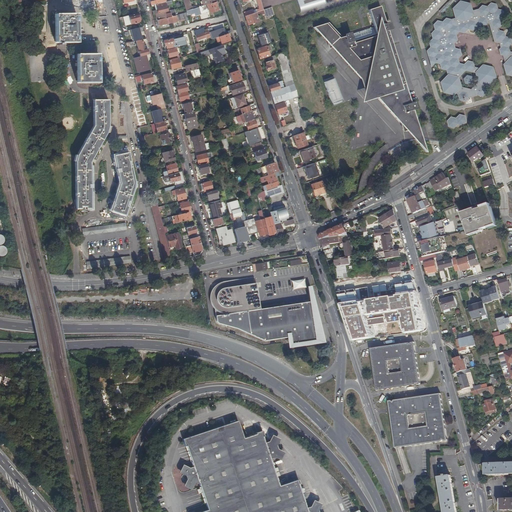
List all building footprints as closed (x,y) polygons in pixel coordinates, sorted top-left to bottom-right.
[(183,0),(185,6),(186,11),(191,9),(188,0),(183,0)] [(242,0),(243,1),(247,0),(257,0),(259,2),(257,2),(259,9),(257,10),(258,12),(264,10),(260,0),(242,0)] [(296,0),(301,12),(325,4),(324,0),(296,0)] [(157,9),(153,11),(154,14),(158,13),(167,11),(165,2),(156,4),(157,9)] [(186,12),(187,15),(200,11),(201,14),(209,11),(209,13),(218,10),(215,2),(203,6),(202,6),(191,9),(186,11),(186,12)] [(434,25),(435,29),(431,33),(433,38),(429,42),(430,47),(429,48),(427,51),(428,56),(433,57),(434,62),(435,62),(440,64),(441,68),(444,69),(446,69),(447,73),(448,74),(440,82),(443,92),(454,95),(456,93),(458,95),(460,100),(465,101),(466,100),(469,97),(477,95),(482,96),(486,92),(485,88),(485,84),(484,81),(489,79),(490,83),(496,77),(493,67),(483,64),(481,66),(476,65),(474,60),(469,59),(465,62),(460,61),(459,57),(463,53),(461,48),(456,46),(454,42),(458,38),(457,33),(461,29),(465,30),(469,27),(474,28),(477,24),(480,24),(485,25),(488,21),(489,21),(495,40),(499,41),(501,46),(499,48),(500,53),(503,54),(505,61),(503,63),(506,74),(511,75),(511,51),(509,51),(508,46),(511,42),(510,37),(505,36),(504,32),(499,30),(498,28),(502,25),(501,20),(504,16),(503,12),(498,11),(496,6),(491,5),(488,9),(483,7),(479,11),(473,13),(470,6),(460,3),(453,11),(456,20),(452,21),(447,20),(442,22),(437,20),(434,25)] [(451,7),(449,5),(441,13),(443,15),(451,7)] [(406,131),(419,127),(413,109),(415,109),(413,102),(411,103),(388,30),(390,29),(388,23),(386,23),(380,6),(369,10),(374,27),(342,37),(328,22),(313,27),(319,33),(321,31),(362,77),(368,95),(376,92),(403,122),(406,131)] [(167,11),(158,13),(159,14),(156,15),(157,20),(176,15),(174,9),(167,11)] [(254,13),(245,16),(248,24),(258,21),(256,14),(259,14),(259,15),(265,13),(264,10),(258,12),(254,13)] [(140,21),(137,13),(123,17),(125,25),(140,21)] [(75,42),(75,14),(56,14),(57,55),(67,55),(67,48),(73,48),(73,43),(75,42)] [(176,15),(157,20),(159,26),(174,22),(174,23),(178,22),(176,15)] [(211,26),(212,27),(213,31),(224,27),(223,23),(211,26)] [(197,35),(196,35),(197,40),(205,37),(206,38),(210,37),(211,39),(216,37),(217,40),(220,39),(221,43),(230,40),(228,37),(230,36),(229,33),(227,33),(226,31),(224,27),(213,31),(212,27),(204,30),(203,28),(195,30),(197,35)] [(261,46),(269,43),(268,38),(266,33),(257,36),(260,45),(261,45),(261,46)] [(184,45),(182,38),(177,39),(177,41),(173,42),(172,39),(163,41),(165,45),(166,45),(167,48),(174,47),(174,48),(176,47),(184,45)] [(138,47),(140,56),(148,53),(147,49),(146,45),(144,46),(142,39),(136,40),(138,47)] [(225,53),(222,45),(198,53),(200,58),(207,55),(208,59),(210,59),(211,60),(214,59),(216,63),(223,60),(221,54),(225,53)] [(256,49),(259,59),(269,56),(267,49),(268,48),(267,46),(266,46),(256,49)] [(174,48),(167,49),(169,57),(177,55),(176,47),(174,48)] [(329,52),(334,58),(337,54),(332,49),(329,52)] [(282,73),(285,86),(291,85),(289,81),(293,80),(285,52),(276,54),(277,58),(282,73)] [(79,83),(92,83),(99,83),(99,78),(98,54),(92,54),(84,54),(79,54),(79,83)] [(272,60),(277,58),(276,54),(268,57),(270,61),(265,62),(266,65),(265,65),(267,71),(275,68),(272,60)] [(148,61),(146,55),(134,58),(135,64),(148,61)] [(169,60),(171,69),(181,67),(179,58),(169,60)] [(150,70),(148,61),(135,64),(138,73),(150,70)] [(195,76),(200,75),(197,63),(186,65),(187,71),(191,71),(194,70),(195,76)] [(233,82),(241,79),(238,70),(236,65),(229,68),(230,73),(229,73),(230,75),(229,76),(230,78),(231,78),(233,82)] [(153,81),(151,73),(142,75),(144,84),(153,81)] [(175,76),(178,85),(186,83),(187,83),(184,73),(175,76)] [(331,106),(342,103),(335,78),(325,81),(331,106)] [(275,103),(289,99),(297,96),(294,83),(293,80),(289,81),(291,85),(285,86),(283,87),(270,91),(274,104),(275,103)] [(269,86),(270,91),(283,87),(281,81),(277,82),(277,84),(274,85),(269,86)] [(245,90),(242,82),(234,85),(235,88),(233,88),(234,90),(233,90),(234,94),(245,90)] [(178,85),(176,86),(178,93),(188,91),(186,83),(178,85)] [(188,91),(178,93),(180,101),(189,99),(187,93),(188,92),(188,91)] [(163,102),(162,98),(161,94),(151,96),(153,104),(153,105),(157,104),(158,109),(165,108),(164,102),(163,102)] [(240,108),(246,106),(242,94),(232,97),(236,109),(240,108)] [(108,100),(104,100),(96,100),(93,100),(93,125),(88,136),(77,155),(75,161),(75,163),(75,182),(75,190),(76,209),(76,208),(80,208),(87,208),(90,208),(90,209),(90,162),(93,156),(105,134),(106,132),(108,125),(108,114),(108,100),(109,100),(108,100)] [(192,111),(190,102),(183,104),(185,112),(192,111)] [(274,104),(278,114),(287,111),(284,102),(276,105),(275,103),(274,104)] [(245,113),(251,111),(249,105),(248,105),(246,106),(240,108),(242,114),(245,113)] [(248,121),(254,119),(253,116),(251,111),(245,113),(247,118),(243,120),(244,122),(248,121)] [(193,112),(184,114),(188,129),(197,126),(193,112)] [(462,125),(466,121),(465,116),(459,115),(456,118),(451,117),(447,121),(449,126),(453,128),(457,124),(462,125)] [(254,120),(254,119),(248,121),(249,122),(250,124),(249,125),(247,125),(248,130),(252,129),(257,127),(255,120),(254,120)] [(166,130),(164,121),(155,123),(157,132),(158,132),(161,131),(166,130)] [(258,133),(259,132),(258,127),(246,131),(250,145),(252,145),(261,142),(258,133)] [(172,133),(171,129),(166,130),(161,131),(162,134),(159,135),(162,146),(166,144),(166,143),(171,142),(168,134),(172,133)] [(293,136),(296,145),(297,148),(307,145),(303,132),(293,136)] [(511,132),(511,133),(510,132),(484,147),(491,156),(486,157),(492,176),(493,179),(495,183),(495,184),(497,191),(511,182),(511,132)] [(191,137),(195,152),(205,150),(201,134),(191,137)] [(258,164),(262,162),(261,159),(267,157),(261,142),(252,145),(254,152),(258,164)] [(311,147),(301,150),(302,155),(301,155),(303,162),(315,158),(311,147)] [(484,155),(477,147),(468,154),(474,161),(479,157),(482,161),(484,159),(483,158),(484,157),(483,156),(484,155)] [(174,159),(172,150),(161,153),(164,162),(174,159)] [(134,187),(134,181),(129,153),(129,152),(114,155),(114,156),(120,183),(111,211),(111,210),(110,211),(125,216),(134,187)] [(205,153),(196,155),(198,165),(208,163),(205,153)] [(264,176),(278,171),(274,162),(264,166),(263,162),(262,162),(258,164),(240,169),(241,173),(261,167),(264,176)] [(314,163),(305,167),(308,178),(318,175),(314,163)] [(168,175),(177,172),(175,164),(166,166),(168,175)] [(208,172),(206,164),(199,166),(201,174),(208,172)] [(477,178),(481,177),(482,177),(477,166),(473,167),(477,178)] [(264,190),(278,186),(275,177),(279,175),(278,171),(264,176),(260,178),(262,182),(267,181),(268,184),(263,186),(264,190)] [(179,180),(177,172),(168,175),(163,176),(164,181),(170,180),(170,182),(179,180)] [(446,177),(443,173),(435,178),(436,179),(439,184),(441,188),(448,185),(449,185),(451,184),(450,179),(447,180),(446,180),(445,178),(446,177)] [(436,179),(435,178),(431,181),(436,192),(441,189),(441,188),(439,184),(436,179)] [(485,188),(495,184),(495,183),(493,179),(484,183),(485,188)] [(212,189),(210,181),(200,184),(202,189),(203,189),(204,191),(212,189)] [(314,196),(320,194),(325,192),(321,181),(311,185),(314,196)] [(470,183),(465,185),(470,200),(465,202),(466,206),(470,204),(471,206),(477,204),(470,183)] [(266,198),(284,191),(282,184),(278,186),(264,190),(264,191),(266,198)] [(186,198),(183,188),(171,191),(172,195),(176,194),(177,200),(186,198)] [(216,190),(206,193),(208,200),(217,197),(216,190)] [(426,193),(425,191),(424,191),(419,194),(411,198),(408,200),(411,206),(423,201),(428,199),(426,193)] [(164,257),(171,255),(169,246),(166,236),(163,226),(161,219),(158,207),(156,199),(149,200),(164,257)] [(431,205),(428,199),(423,201),(411,206),(414,214),(426,208),(426,207),(431,205)] [(212,208),(210,209),(213,219),(220,217),(221,217),(219,208),(221,208),(219,200),(210,203),(212,208)] [(232,222),(237,242),(248,240),(244,226),(236,229),(233,217),(241,215),(241,212),(237,200),(227,203),(230,215),(232,222)] [(190,211),(188,201),(179,204),(182,213),(190,211)] [(272,219),(273,224),(279,223),(278,220),(287,218),(284,208),(283,205),(277,207),(278,209),(275,210),(270,212),(270,214),(272,219)] [(497,225),(490,205),(479,209),(486,230),(489,229),(488,228),(497,225)] [(431,206),(426,208),(414,214),(408,216),(409,219),(415,217),(417,221),(430,216),(435,214),(431,206)] [(486,230),(479,209),(471,212),(477,231),(482,230),(483,229),(484,231),(486,230)] [(392,212),(388,214),(380,219),(385,228),(394,223),(397,221),(394,211),(392,212)] [(190,219),(188,212),(177,215),(179,222),(190,219)] [(471,212),(462,214),(464,219),(465,223),(468,230),(469,234),(471,233),(477,231),(471,212)] [(417,221),(410,223),(411,226),(417,223),(418,226),(427,223),(428,225),(433,223),(430,216),(417,221)] [(212,219),(214,226),(222,224),(220,217),(213,219),(212,219)] [(247,235),(257,232),(257,230),(255,222),(254,218),(243,221),(244,226),(245,226),(247,235)] [(434,223),(436,230),(447,227),(444,219),(434,223)] [(268,233),(265,223),(264,220),(261,220),(256,222),(258,230),(259,235),(268,233)] [(81,228),(82,236),(126,230),(125,222),(81,228)] [(268,233),(268,235),(273,234),(271,224),(269,225),(268,222),(265,223),(268,233)] [(273,224),(276,236),(283,234),(280,222),(279,223),(273,224)] [(460,232),(468,230),(465,223),(458,225),(459,230),(460,232)] [(320,238),(320,240),(325,239),(328,238),(338,236),(338,234),(341,233),(342,234),(344,233),(347,232),(344,225),(321,234),(320,238)] [(189,239),(196,237),(195,234),(192,235),(192,233),(196,232),(196,231),(195,227),(194,226),(186,228),(188,234),(182,236),(183,240),(189,239)] [(216,230),(218,238),(221,238),(222,244),(233,241),(229,226),(216,230)] [(367,232),(366,226),(363,226),(364,229),(357,230),(357,234),(360,233),(364,232),(367,232)] [(360,233),(357,234),(349,235),(350,236),(351,236),(351,240),(350,241),(345,242),(345,244),(353,243),(352,241),(365,239),(364,232),(360,233)] [(166,236),(169,246),(175,245),(176,248),(181,247),(178,233),(166,236)] [(392,234),(383,236),(385,251),(395,250),(394,245),(395,244),(394,239),(393,239),(392,234)] [(320,240),(322,245),(326,244),(330,243),(331,244),(339,243),(338,236),(328,238),(325,239),(320,240)] [(200,243),(198,237),(196,237),(189,239),(191,245),(200,243)] [(441,237),(421,242),(425,256),(436,254),(440,253),(443,252),(444,252),(441,237)] [(201,250),(200,243),(191,245),(185,247),(186,253),(192,251),(193,253),(201,250)] [(346,256),(346,257),(349,257),(355,256),(353,246),(346,247),(347,256),(346,256)] [(380,252),(381,260),(401,257),(400,249),(395,250),(385,251),(380,252)] [(436,254),(437,258),(439,268),(452,265),(451,260),(442,262),(440,253),(436,254)] [(468,257),(470,261),(472,266),(479,264),(476,255),(468,257)] [(130,256),(86,263),(87,269),(131,263),(130,256)] [(336,259),(337,267),(346,265),(351,265),(349,257),(346,257),(336,259)] [(461,271),(471,268),(468,257),(458,260),(461,271)] [(452,265),(439,268),(439,270),(444,269),(443,268),(454,266),(453,259),(451,260),(452,265)] [(427,273),(437,271),(435,261),(429,262),(429,261),(427,261),(427,262),(425,263),(427,273)] [(389,264),(390,273),(402,272),(401,262),(389,264)] [(257,271),(267,269),(267,266),(264,266),(263,263),(256,264),(257,271)] [(346,265),(337,267),(339,278),(348,277),(346,265)] [(211,284),(213,300),(257,294),(255,277),(233,280),(211,284)] [(507,279),(502,280),(499,281),(500,284),(502,292),(510,289),(507,279)] [(292,289),(305,288),(304,280),(292,280),(292,289)] [(504,299),(502,292),(500,284),(495,285),(500,300),(504,299)] [(257,294),(213,300),(217,320),(217,321),(218,322),(237,328),(264,340),(290,336),(291,343),(316,339),(310,301),(260,309),(257,294)] [(455,296),(444,299),(447,309),(450,308),(458,306),(455,296)] [(372,303),(374,314),(386,312),(385,301),(372,303)] [(474,305),(478,317),(487,314),(484,302),(474,305)] [(361,323),(366,322),(368,322),(372,321),(378,321),(378,320),(380,320),(379,318),(378,319),(373,317),(372,314),(367,315),(354,317),(347,318),(348,324),(353,323),(353,327),(361,326),(361,323)] [(511,324),(510,319),(505,320),(505,317),(496,320),(500,331),(507,329),(506,326),(511,324)] [(460,347),(458,348),(459,351),(467,349),(466,346),(472,344),(470,337),(463,338),(463,337),(461,337),(461,339),(458,339),(460,347)] [(380,383),(377,388),(377,391),(380,390),(381,389),(383,390),(417,385),(420,381),(416,353),(412,354),(411,350),(415,345),(415,342),(412,342),(411,344),(409,343),(375,348),(371,352),(375,380),(380,379),(380,383)] [(511,351),(499,355),(503,371),(509,370),(511,378),(511,377),(511,351)] [(461,371),(464,370),(460,356),(455,358),(459,371),(461,371)] [(464,388),(469,387),(464,370),(461,371),(462,374),(460,375),(464,388)] [(389,400),(389,403),(395,407),(395,410),(390,411),(395,444),(399,447),(400,447),(442,442),(443,440),(444,441),(448,441),(447,437),(442,434),(442,430),(446,429),(442,397),(438,394),(395,399),(394,401),(392,400),(389,400)] [(489,413),(495,411),(492,399),(486,400),(486,403),(483,404),(485,412),(488,411),(489,413)] [(316,511),(316,508),(307,511),(298,484),(299,483),(298,479),(279,485),(268,454),(277,451),(274,443),(266,446),(262,436),(264,436),(262,430),(243,437),(237,421),(182,439),(185,446),(186,446),(194,470),(185,473),(188,481),(197,478),(207,510),(200,511),(316,511)] [(486,463),(486,474),(494,474),(494,475),(505,474),(505,473),(511,472),(511,461),(500,462),(500,461),(497,461),(497,462),(486,463)] [(444,476),(439,477),(444,511),(456,511),(456,506),(457,506),(457,503),(455,503),(453,487),(454,487),(453,484),(452,484),(451,475),(449,475),(449,474),(444,475),(444,476)] [(511,498),(501,499),(501,510),(511,509),(511,498)]
